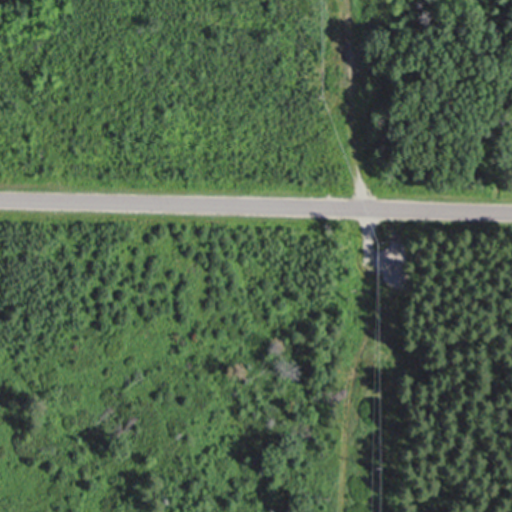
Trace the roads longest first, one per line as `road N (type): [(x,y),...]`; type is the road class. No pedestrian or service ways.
road 1 (tertiary): [(0,197),(511,210)]
road 2 (track): [(343,511),(353,362),(377,290),(368,206)]
